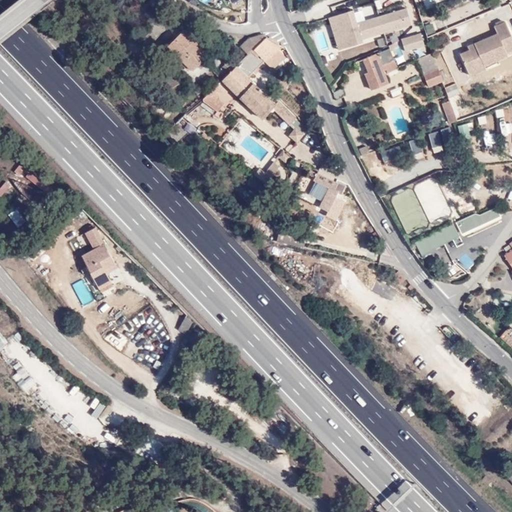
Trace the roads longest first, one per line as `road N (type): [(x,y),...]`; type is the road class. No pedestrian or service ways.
road 1 (motorway): [(468,511),(0,25)]
road 2 (motorway): [(0,73),(420,511)]
road 3 (tertiary): [(511,371),(419,277),(393,239),(341,146),(277,0)]
road 4 (unclassified): [(0,276),(74,358),(108,383),(233,448),(325,511)]
